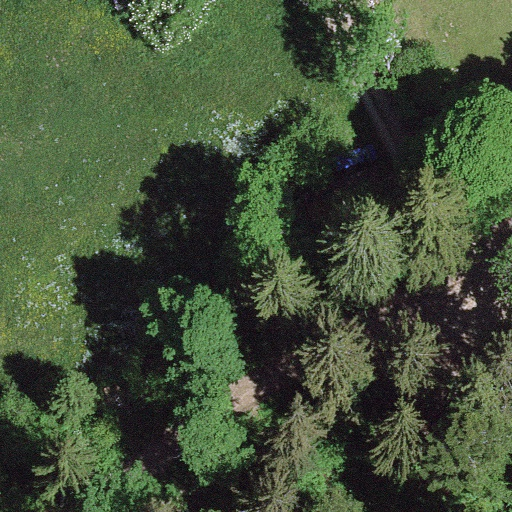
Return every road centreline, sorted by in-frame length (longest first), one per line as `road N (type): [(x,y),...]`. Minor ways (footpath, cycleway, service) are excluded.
road 1 (track): [(511,237),(210,398),(72,511)]
road 2 (track): [(457,266),(344,0)]
